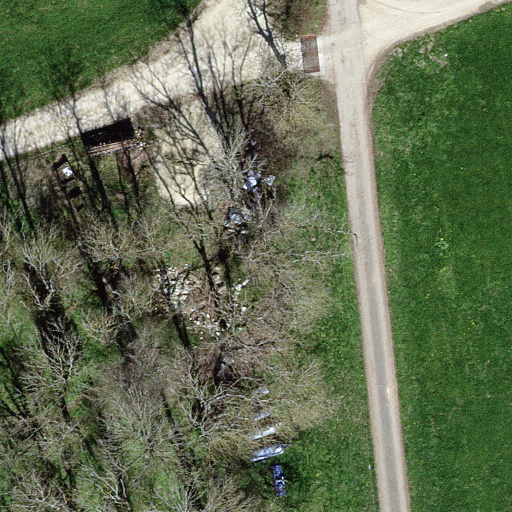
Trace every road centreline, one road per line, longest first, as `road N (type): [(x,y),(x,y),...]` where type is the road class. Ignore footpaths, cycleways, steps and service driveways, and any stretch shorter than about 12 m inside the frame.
road 1 (track): [(346,46),(393,511)]
road 2 (track): [(0,150),(346,46)]
road 3 (track): [(346,46),(483,0)]
